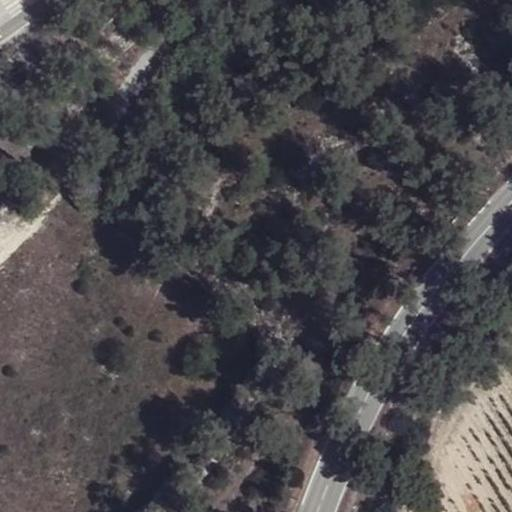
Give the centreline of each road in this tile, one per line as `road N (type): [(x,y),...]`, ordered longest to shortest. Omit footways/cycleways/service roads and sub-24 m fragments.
road 1 (tertiary): [(309,511),(381,362),(439,274),(511,194)]
road 2 (track): [(0,264),(203,0)]
